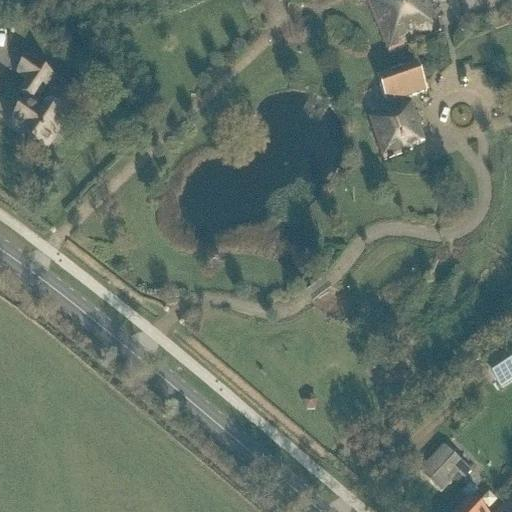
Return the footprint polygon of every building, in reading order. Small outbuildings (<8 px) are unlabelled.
[(379,0),(377,1),(376,0),(371,0),(366,3),(387,56),(441,34),(427,0),(379,0)] [(44,69),(54,55),(23,34),(14,48),(44,69)] [(30,101),(12,126),(25,135),(23,137),(22,138),(25,140),(26,145),(37,152),(42,151),(45,153),(64,126),(65,125),(62,123),(66,117),(65,111),(52,102),(46,103),(42,110),(34,105),(52,79),(27,62),(19,76),(29,83),(21,96),(30,101)] [(397,110),(368,120),(384,163),(426,147),(411,105),(403,108),(401,103),(427,94),(417,65),(377,79),(386,105),(394,103),(397,110)] [(124,108),(108,123),(129,145),(145,130),(124,108)] [(511,346),(483,365),(501,392),(511,385),(511,346)] [(444,449),(419,475),(441,495),(458,476),(464,481),(471,474),(444,449)] [(481,511),(477,508),(470,502),(460,511),(481,511)]
